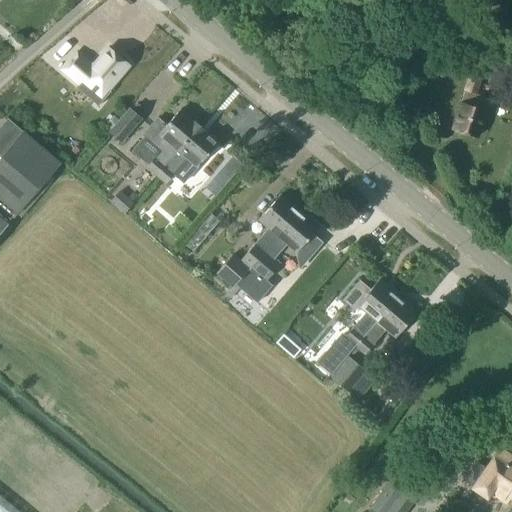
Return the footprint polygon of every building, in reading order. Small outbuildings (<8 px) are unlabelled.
[(105,91),(127,66),(124,64),(126,62),(119,56),(117,58),(107,49),(92,67),(85,60),(84,61),(77,55),(83,47),(82,46),(63,68),(64,68),(64,72),(63,72),(86,92),(80,99),(82,100),(96,83),(105,91)] [(464,91),(474,94),(478,80),(468,77),(464,91)] [(476,137),(484,112),(459,104),(451,129),(463,133),(465,136),(469,138),(472,136),(476,137)] [(108,133),(120,143),(140,119),(138,117),(138,118),(130,112),(131,111),(129,109),(108,133)] [(154,158),(163,166),(198,126),(191,120),(190,121),(179,111),(165,126),(156,118),(141,136),(160,152),(154,158)] [(198,126),(163,166),(155,176),(165,185),(187,159),(196,167),(217,143),(205,133),(198,126)] [(0,232),(59,164),(22,133),(0,157),(0,232)] [(163,166),(154,158),(146,168),(155,176),(163,166)] [(276,236),(297,212),(278,196),(257,220),(267,229),(239,262),(231,255),(215,274),(232,288),(248,269),(276,236)] [(297,212),(276,236),(248,269),(264,283),(266,280),(279,265),(273,259),(286,244),(305,261),(320,244),(310,236),(316,229),(297,212)] [(210,214),(183,246),(191,253),(218,221),(210,214)] [(266,280),(264,283),(248,269),(239,280),(236,283),(257,302),(272,285),(266,280)] [(351,328),(352,329),(344,339),(354,347),(375,321),(396,297),(377,281),(368,291),(358,282),(343,301),(354,310),(357,306),(364,312),(351,328)] [(396,297),(375,321),(354,347),(363,355),(385,330),(395,338),(415,314),(396,297)] [(289,342),(280,335),(273,344),(282,351),(289,342)] [(328,378),(346,394),(365,372),(363,370),(362,371),(352,362),(353,362),(347,357),(328,378)] [(511,457),(498,448),(481,473),(482,474),(472,489),(486,498),(489,493),(505,504),(508,498),(511,500),(511,457)] [(404,511),(418,494),(393,477),(370,509),(373,511),(404,511)] [(126,511),(131,507),(118,497),(111,505),(119,511),(126,511)]
